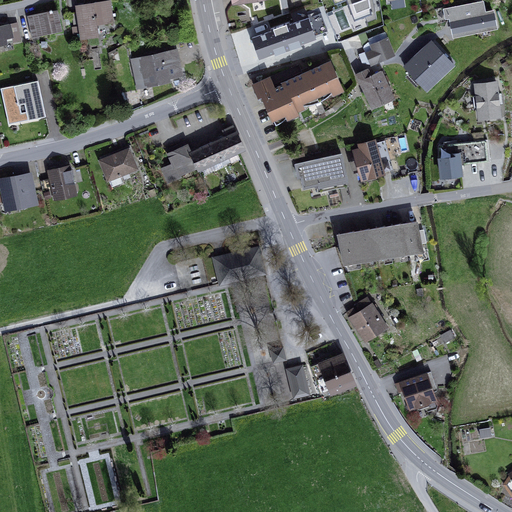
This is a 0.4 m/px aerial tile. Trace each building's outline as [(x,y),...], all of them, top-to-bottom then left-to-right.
[(139,0),(145,10),(160,10),(160,0),(139,0)] [(328,0),(330,3),(327,4),(328,6),(329,9),(332,8),(335,18),(362,8),(358,0),(328,0)] [(113,21),(110,1),(79,6),(80,12),(72,13),(74,27),(82,26),(84,33),(84,37),(98,35),(96,24),(113,21)] [(451,21),(453,34),(496,26),(493,12),(485,14),(484,8),(481,8),(479,9),(478,3),(444,9),(446,16),(448,16),(449,15),(451,21)] [(52,12),(52,10),(28,16),(33,37),(62,30),(57,10),(52,12)] [(292,45),(292,46),(310,40),(303,20),(290,25),(289,23),(271,29),(272,31),(259,36),(266,55),(276,52),(275,51),(292,45)] [(13,42),(21,40),(17,23),(9,24),(12,37),(13,42)] [(5,38),(12,37),(9,24),(0,26),(0,45),(6,44),(6,43),(5,38)] [(73,27),(74,34),(84,33),(82,26),(74,27),(73,27)] [(453,34),(454,37),(497,29),(496,26),(453,34)] [(369,39),(371,45),(366,47),(367,51),(359,55),(363,63),(369,64),(394,54),(385,32),(369,39)] [(429,61),(435,67),(447,55),(433,41),(428,46),(425,43),(421,47),(418,45),(413,49),(411,52),(405,46),(399,52),(419,72),(429,61)] [(411,52),(413,49),(408,44),(405,46),(411,52)] [(180,75),(181,73),(180,68),(177,67),(177,65),(179,64),(176,50),(132,60),(137,82),(151,79),(152,85),(167,81),(169,80),(169,78),(180,75)] [(340,85),(330,61),(307,72),(283,83),(283,85),(275,88),(287,113),(294,110),(295,111),(296,111),(294,106),(302,102),(303,105),(311,104),(319,101),(327,97),(333,91),(332,89),(340,85)] [(449,70),(454,75),(459,70),(453,65),(449,70)] [(357,74),(372,107),(393,97),(381,71),(370,76),(367,69),(357,74)] [(283,120),(288,115),(287,113),(275,88),(270,77),(254,85),(259,97),(263,95),(265,101),(276,125),(283,120)] [(28,112),(27,107),(42,103),(37,81),(4,88),(11,116),(28,112)] [(479,118),(500,115),(499,104),(498,94),(496,82),(476,85),(477,96),(473,96),(475,107),(478,107),(479,118)] [(334,93),(343,89),(340,85),(332,89),(333,91),(334,93)] [(296,111),(304,107),(303,105),(302,102),(294,106),(296,111)] [(236,131),(233,125),(232,126),(223,130),(226,136),(233,154),(243,150),(245,149),(237,131),(236,131)] [(474,141),(484,140),(483,133),(473,134),(474,141)] [(226,136),(206,145),(214,163),(233,154),(226,136)] [(362,179),(384,173),(384,172),(376,143),(375,140),(359,144),(360,149),(354,150),(357,159),(360,171),(362,179)] [(384,172),(393,169),(385,140),(376,143),(384,172)] [(477,162),(490,160),(488,144),(484,144),(484,140),(474,141),(477,162)] [(461,174),(460,164),(477,162),(474,141),(461,143),(461,145),(458,146),(458,143),(439,145),(439,154),(442,176),(461,174)] [(179,174),(197,166),(191,152),(188,145),(187,145),(188,147),(183,149),(180,144),(169,149),(170,152),(169,153),(173,163),(162,168),(169,182),(180,177),(179,174)] [(132,156),(135,155),(131,145),(113,152),(115,155),(116,157),(130,151),(132,156)] [(191,152),(197,166),(199,169),(214,163),(206,145),(191,152)] [(305,157),(303,149),(289,153),(291,160),(305,157)] [(120,175),(137,168),(132,156),(130,151),(116,157),(115,155),(101,160),(112,187),(123,183),(120,175)] [(333,189),(331,182),(347,178),(341,153),(295,164),(298,177),(301,177),(304,188),(319,185),(320,192),(333,189)] [(354,173),(360,171),(357,159),(351,161),(354,173)] [(76,193),(70,167),(49,172),(51,181),(42,183),(45,200),(76,193)] [(418,172),(409,174),(412,188),(421,186),(418,172)] [(24,203),(34,201),(29,176),(3,182),(5,191),(0,192),(0,202),(7,201),(7,203),(23,200),(24,203)] [(333,189),(349,185),(347,178),(331,182),(333,189)] [(421,220),(401,224),(407,253),(409,253),(423,250),(422,247),(421,242),(426,241),(421,220)] [(407,253),(401,224),(401,223),(386,226),(385,226),(391,255),(391,256),(399,254),(407,253)] [(391,255),(385,226),(386,226),(385,226),(370,229),(376,258),(384,257),(391,255)] [(376,258),(370,229),(370,228),(355,232),(354,232),(360,260),(360,261),(368,259),(376,258)] [(360,260),(354,232),(355,232),(354,231),(338,234),(345,264),(346,263),(360,260)] [(214,257),(220,284),(266,273),(259,246),(214,257)] [(422,258),(427,257),(425,246),(422,247),(423,250),(409,253),(411,264),(423,261),(422,258)] [(401,261),(408,260),(407,253),(399,254),(401,261)] [(385,264),(393,263),(391,256),(391,255),(384,257),(385,264)] [(370,267),(377,265),(376,258),(368,259),(370,267)] [(348,271),(362,268),(360,261),(360,260),(346,263),(348,271)] [(367,296),(355,304),(360,311),(361,310),(367,320),(376,334),(387,327),(374,308),(373,306),(367,296)] [(347,312),(366,341),(376,334),(367,320),(361,310),(360,311),(357,313),(354,308),(347,312)] [(442,335),(445,341),(454,337),(451,330),(442,335)] [(271,350),(274,362),(286,359),(283,347),(271,350)] [(310,366),(316,381),(317,381),(325,378),(349,368),(345,356),(343,356),(342,354),(331,358),(330,357),(318,362),(319,362),(310,366)] [(294,397),(309,393),(302,365),(288,369),(287,369),(294,397)] [(331,394),(356,385),(349,368),(325,378),(327,384),(331,394)] [(433,392),(432,388),(436,386),(431,371),(401,382),(404,389),(409,403),(407,406),(408,409),(411,410),(414,409),(416,406),(430,401),(435,399),(433,392)] [(317,381),(319,387),(327,384),(325,378),(317,381)]
